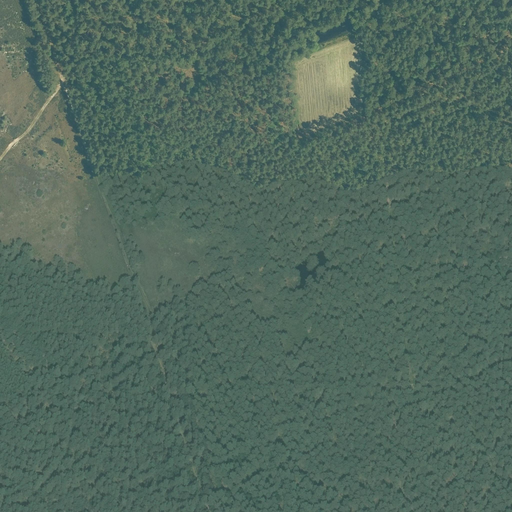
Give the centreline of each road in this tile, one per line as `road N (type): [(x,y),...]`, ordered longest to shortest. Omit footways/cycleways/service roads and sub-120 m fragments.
road 1 (track): [(511,49),(377,109),(415,406)]
road 2 (track): [(153,313),(511,148)]
road 3 (track): [(145,301),(36,0)]
road 4 (track): [(209,511),(145,301)]
road 5 (track): [(145,301),(231,493)]
road 6 (track): [(231,493),(415,406)]
road 7 (track): [(415,406),(511,305)]
road 8 (track): [(511,508),(457,388)]
road 9 (track): [(511,461),(400,511)]
